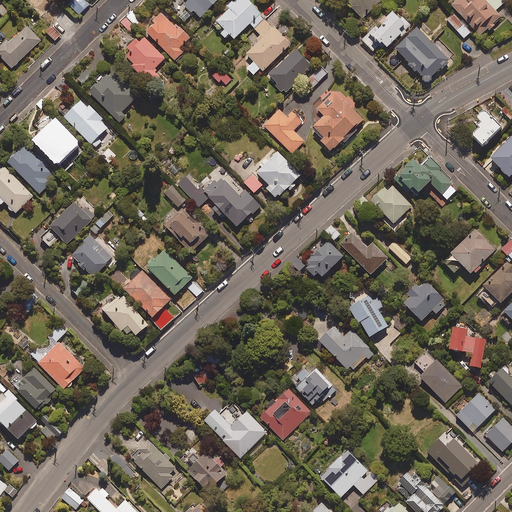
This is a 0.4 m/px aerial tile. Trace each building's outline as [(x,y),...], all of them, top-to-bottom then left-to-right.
[(32,8),(40,15),(45,10),(43,8),(50,0),(27,0),(34,6),(32,8)] [(90,5),(84,0),(74,0),(69,5),(80,15),(90,5)] [(218,0),(187,0),(189,2),(185,6),(191,13),(193,11),(201,19),(218,0)] [(251,25),(255,30),(266,19),(247,0),(240,0),(213,26),(226,39),(230,36),(235,40),(251,25)] [(344,0),(363,19),(381,0),(344,0)] [(455,0),(457,2),(452,6),(456,10),(446,20),(465,40),(475,30),(480,37),(501,18),(495,11),(506,2),(503,0),(488,0),(487,1),(485,0),(455,0)] [(183,8),(176,2),(170,8),(178,14),(183,8)] [(131,10),(120,22),(130,32),(141,20),(131,10)] [(400,20),(394,13),(379,28),(377,26),(362,41),(373,51),(382,43),(388,49),(403,34),(400,31),(405,26),(408,29),(411,26),(402,17),(400,20)] [(156,24),(147,32),(175,61),(184,53),(180,49),(190,39),(178,26),(176,29),(162,14),(153,22),(156,24)] [(255,30),(260,36),(255,40),(259,44),(247,55),(254,63),(248,69),(254,76),(260,69),(262,72),(290,45),(266,19),(255,30)] [(41,41),(28,27),(10,45),(7,42),(0,49),(0,56),(12,69),(41,41)] [(428,84),(433,80),(431,79),(441,69),(443,70),(452,62),(419,28),(396,49),(428,84)] [(141,44),(137,40),(128,49),(132,53),(127,58),(135,66),(132,68),(150,86),(160,76),(155,70),(166,59),(145,39),(141,44)] [(296,51),(270,76),(274,80),(278,84),(275,87),(282,93),(284,91),(286,93),(312,67),(296,51)] [(306,82),(313,89),(327,74),(320,68),(306,82)] [(220,69),(212,78),(219,84),(222,81),(228,86),(233,80),(220,69)] [(138,96),(112,71),(99,84),(90,94),(121,123),(127,117),(122,112),(138,96)] [(321,142),(332,153),(344,141),(346,143),(359,131),(356,128),(364,121),(352,109),(357,104),(349,95),(347,97),(342,92),(326,90),(318,98),(323,103),(317,109),(325,117),(314,128),(325,139),(321,142)] [(110,127),(83,100),(65,119),(95,149),(102,142),(98,138),(110,127)] [(287,118),(280,111),(264,127),(293,154),(304,142),(293,132),(303,122),(293,112),(287,118)] [(476,139),(484,147),(502,128),(487,113),(484,113),(482,115),(480,120),(483,123),(479,126),(481,128),(475,133),(474,136),(476,139)] [(35,138),(66,170),(73,163),(71,161),(81,152),(52,121),(35,138)] [(511,137),(491,159),(510,178),(511,176),(511,137)] [(51,166),(37,152),(34,154),(26,146),(9,163),(40,195),(50,185),(46,180),(53,173),(48,168),(51,166)] [(267,189),(279,202),(289,192),(291,193),(297,187),(294,184),(302,176),(278,153),(272,159),(269,157),(260,166),(263,169),(257,174),(270,187),(267,189)] [(447,201),(457,191),(439,172),(441,170),(431,159),(421,169),(415,161),(395,180),(409,194),(412,191),(418,197),(431,184),(447,201)] [(175,161),(168,169),(176,176),(183,168),(175,161)] [(33,197),(4,167),(0,171),(0,204),(2,206),(4,203),(16,215),(33,197)] [(263,186),(252,175),(244,183),(255,194),(263,186)] [(224,214),(238,228),(252,214),(254,216),(262,208),(248,193),(242,199),(220,177),(204,192),(218,207),(214,210),(220,217),(224,214)] [(209,199),(191,179),(181,188),(199,208),(209,199)] [(388,191),(385,188),(368,206),(396,233),(413,216),(408,212),(413,207),(392,186),(388,191)] [(125,192),(120,187),(110,196),(115,202),(125,192)] [(175,188),(167,195),(179,208),(186,201),(175,188)] [(447,203),(437,192),(432,197),(442,208),(447,203)] [(93,220),(75,203),(50,228),(68,245),(93,220)] [(196,223),(183,209),(165,226),(191,254),(209,237),(196,223)] [(113,216),(108,212),(92,231),(96,235),(113,216)] [(341,235),(331,225),(324,232),(334,242),(341,235)] [(496,251),(475,231),(444,263),(455,274),(463,267),(472,275),(496,251)] [(369,248),(353,232),(341,245),(372,276),(389,259),(373,244),(369,248)] [(116,254),(92,233),(72,257),(95,278),(116,254)] [(511,240),(502,250),(511,260),(511,240)] [(412,259),(394,242),(389,248),(407,265),(412,259)] [(344,258),(328,243),(304,268),(314,278),(318,273),(324,279),(344,258)] [(164,251),(156,260),(153,257),(144,266),(153,274),(176,296),(193,279),(164,251)] [(502,305),(511,294),(511,267),(507,264),(486,286),(487,288),(479,296),(492,309),(499,302),(502,305)] [(171,301),(143,272),(125,290),(154,319),(171,301)] [(448,304),(423,280),(408,295),(411,298),(405,305),(422,322),(433,311),(437,315),(448,304)] [(204,291),(196,283),(190,290),(197,297),(204,291)] [(80,285),(72,291),(79,300),(87,294),(80,285)] [(0,328),(9,317),(0,310),(0,309),(0,297),(1,296),(0,295),(0,328)] [(125,331),(128,335),(132,332),(136,337),(149,327),(124,296),(120,300),(119,298),(103,310),(122,333),(125,331)] [(362,323),(371,338),(389,328),(379,311),(385,308),(379,299),(374,302),(371,297),(349,310),(358,325),(362,323)] [(29,315),(36,303),(28,298),(21,310),(29,315)] [(407,325),(398,317),(392,324),(401,331),(407,325)] [(351,367),(354,371),(367,358),(369,360),(375,354),(352,331),(345,338),(336,328),(320,343),(348,370),(351,367)] [(471,368),(481,370),(487,342),(467,338),(469,331),(455,329),(450,351),(468,354),(468,358),(473,359),(471,368)] [(511,340),(511,338),(507,332),(500,337),(507,345),(511,340)] [(31,342),(25,336),(17,344),(23,350),(31,342)] [(61,343),(38,364),(65,392),(87,370),(61,343)] [(414,363),(425,374),(437,363),(425,351),(414,363)] [(211,353),(205,360),(215,368),(221,361),(211,353)] [(437,363),(425,374),(421,379),(446,404),(463,387),(438,362),(437,363)] [(289,384),(313,408),(325,395),(329,399),(337,391),(317,371),(315,373),(309,367),(299,377),(297,376),(289,384)] [(212,377),(207,368),(194,377),(200,386),(212,377)] [(11,383),(36,410),(43,404),(45,406),(52,399),(50,397),(56,391),(35,369),(23,381),(18,377),(11,383)] [(511,379),(503,371),(490,383),(511,405),(511,379)] [(0,405),(0,421),(18,441),(31,429),(32,431),(39,425),(17,401),(18,400),(9,390),(0,398),(0,404),(1,405),(0,405)] [(268,411),(261,418),(283,441),(312,413),(289,390),(277,402),(275,399),(266,408),(268,411)] [(496,411),(480,395),(457,417),(474,433),(496,411)] [(233,429),(216,411),(205,422),(241,459),(267,433),(248,414),(233,429)] [(47,415),(41,420),(46,426),(56,436),(58,438),(63,433),(47,415)] [(511,426),(504,419),(487,436),(503,453),(511,443),(511,426)] [(56,436),(46,426),(40,431),(50,442),(56,436)] [(201,434),(193,426),(185,434),(193,442),(201,434)] [(471,475),(480,467),(455,441),(457,440),(449,432),(428,453),(463,488),(474,477),(471,475)] [(170,474),(176,469),(169,462),(171,461),(150,440),(131,458),(162,489),(174,478),(170,474)] [(305,441),(300,446),(307,452),(312,447),(305,441)] [(19,462),(7,451),(0,459),(0,463),(9,472),(19,462)] [(378,481),(348,452),(322,479),(342,499),(354,486),(364,495),(378,481)] [(116,454),(111,460),(131,479),(136,474),(116,454)] [(187,462),(194,468),(189,473),(206,489),(210,485),(215,489),(228,475),(207,454),(201,461),(195,454),(187,462)] [(102,461),(97,467),(107,476),(112,470),(102,461)] [(396,489),(422,511),(442,511),(447,507),(445,505),(456,493),(437,477),(429,486),(411,471),(396,489)] [(10,485),(5,492),(13,498),(18,492),(10,485)] [(70,489),(62,499),(76,510),(84,501),(70,489)] [(97,491),(88,500),(100,511),(135,511),(125,502),(117,510),(106,500),(109,496),(104,491),(100,494),(97,491)]
